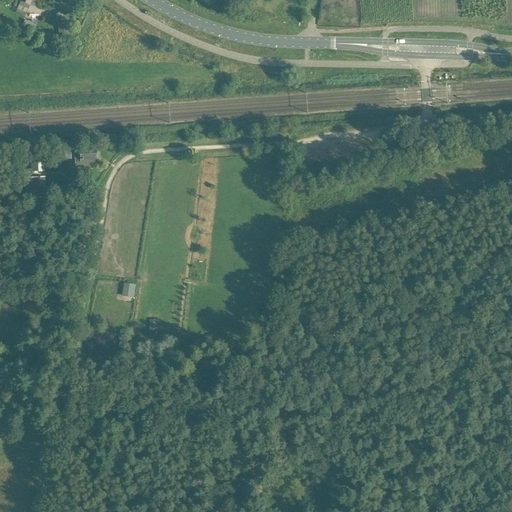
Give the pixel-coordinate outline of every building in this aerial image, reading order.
[(16,12),(25,16),(31,0),(17,0),(20,1),(16,12)] [(42,38),(50,40),(52,35),(44,32),(42,38)] [(95,149),(80,149),(81,167),(96,166),(95,149)] [(44,171),(43,158),(31,159),(32,172),(44,171)] [(32,177),(32,198),(45,198),(44,177),(32,177)] [(120,282),(118,299),(132,301),(135,284),(120,282)] [(157,331),(158,321),(150,321),(149,331),(157,331)]
